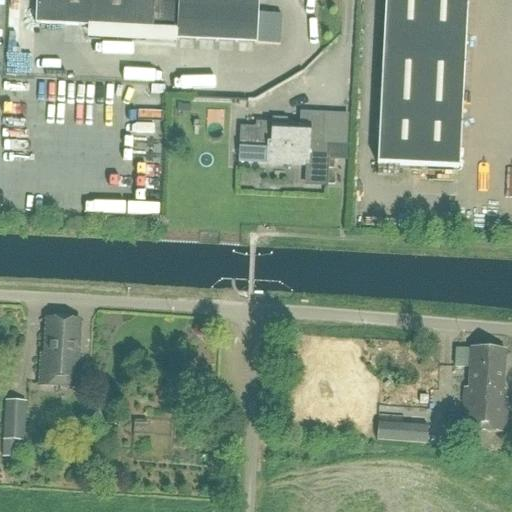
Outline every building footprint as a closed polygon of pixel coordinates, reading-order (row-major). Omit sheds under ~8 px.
[(36,0),(35,26),(177,33),(177,42),(272,47),(274,16),(258,15),(258,0),(36,0)] [(385,0),(377,166),(458,171),(466,0),(385,0)] [(256,119),(256,129),(240,129),(238,164),(307,167),(308,146),(328,147),(327,160),(343,161),(345,116),(300,114),(300,126),(286,125),(287,121),(256,119)] [(80,357),(77,357),(79,322),(46,320),(44,356),(41,356),(39,389),(78,391),(80,357)] [(461,433),(505,435),(506,400),(504,400),(505,392),(503,392),(505,353),(470,351),(468,390),(463,390),(461,433)] [(16,443),(23,444),(25,403),(5,403),(2,459),(15,460),(16,443)] [(402,427),(402,431),(377,429),(376,442),(426,446),(427,429),(402,427)]
